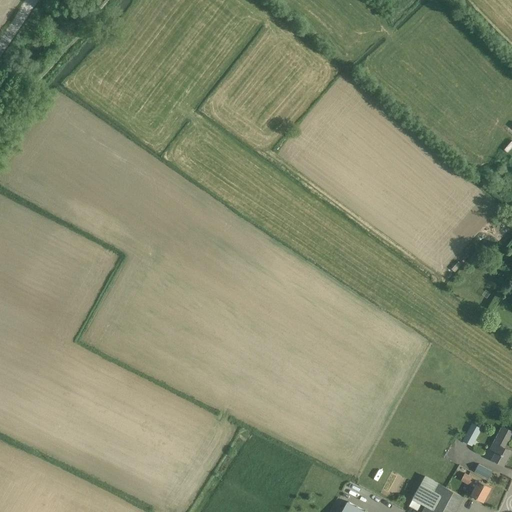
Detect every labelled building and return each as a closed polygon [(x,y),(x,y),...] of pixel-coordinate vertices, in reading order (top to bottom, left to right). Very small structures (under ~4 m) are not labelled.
[(472,424),(463,441),(472,446),(481,429),(472,424)] [(490,448),(496,452),(492,459),(504,465),(511,451),(505,447),(511,433),(511,430),(502,425),(490,448)] [(488,478),(492,471),(489,469),(479,464),(477,468),(476,470),(475,471),(482,475),(488,478)] [(461,480),(475,488),(471,494),(484,501),(491,487),(472,476),(473,475),(466,471),(461,480)] [(422,503),(425,505),(421,511),(456,511),(465,497),(425,475),(413,498),(413,499),(409,506),(417,511),(422,503)] [(367,511),(350,502),(344,511),(367,511)]
